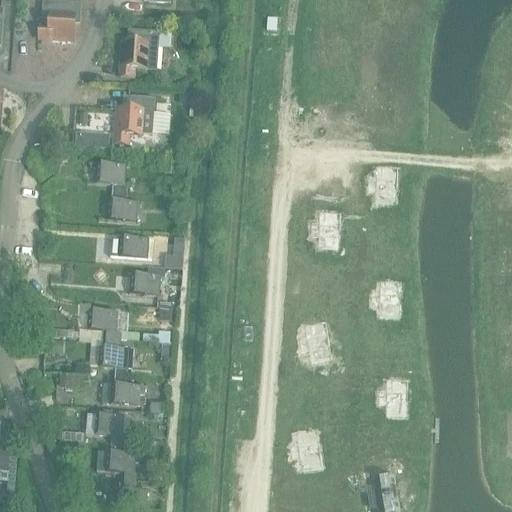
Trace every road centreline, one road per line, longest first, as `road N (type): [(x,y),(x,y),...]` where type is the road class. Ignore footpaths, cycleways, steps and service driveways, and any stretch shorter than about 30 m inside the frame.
road 1 (track): [(212,511),(248,0)]
road 2 (residential): [(4,258),(1,344),(49,511)]
road 3 (residential): [(511,164),(281,158)]
road 4 (residential): [(47,98),(7,164),(4,258)]
